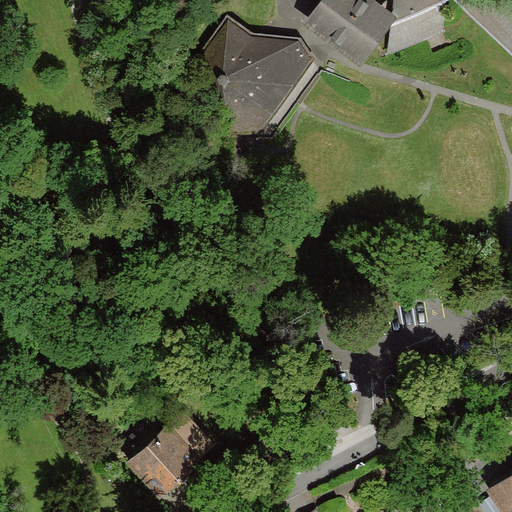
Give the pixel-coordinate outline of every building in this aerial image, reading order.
[(395,11),(379,0),(326,0),(309,24),(367,65),(403,16),(395,11)] [(511,3),(508,0),(396,0),(395,11),(403,16),(451,0),(457,0),(511,51),(511,3)] [(254,37),(232,18),(201,59),(221,76),(220,78),(224,85),(228,85),(231,131),(262,131),(315,60),(301,41),(254,37)] [(150,365),(131,344),(116,358),(136,378),(150,365)] [(182,410),(130,458),(162,491),(213,444),(182,410)] [(286,453),(273,432),(246,449),(259,470),(286,453)] [(507,511),(511,511),(511,473),(491,487),(507,511)] [(326,511),(320,503),(308,511),(326,511)]
